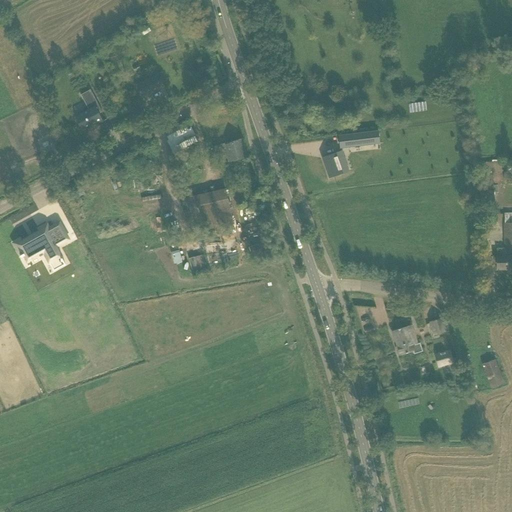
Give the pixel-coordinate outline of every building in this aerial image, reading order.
[(157,76),(141,84),(147,94),(157,88),(163,86),(157,76)] [(75,117),(82,131),(94,124),(95,126),(103,122),(99,114),(102,112),(90,90),(81,95),(89,110),(75,117)] [(236,114),(213,119),(219,147),(225,145),(229,162),(237,160),(247,158),(236,114)] [(378,131),(339,136),(340,148),(380,143),(378,131)] [(322,158),(329,178),(343,173),(339,162),(345,160),(342,152),(336,154),(322,158)] [(230,189),(190,196),(193,214),(205,212),(207,227),(236,222),(230,189)] [(160,205),(99,216),(104,245),(151,237),(152,243),(166,240),(160,205)] [(511,208),(505,209),(505,213),(504,213),(505,223),(506,248),(510,248),(510,256),(496,257),(497,270),(511,269),(511,208)] [(16,240),(8,245),(16,259),(17,258),(18,260),(20,259),(23,265),(40,256),(45,266),(58,258),(53,249),(67,242),(56,223),(46,229),(43,225),(34,230),(36,233),(18,243),(16,240)] [(441,319),(430,322),(434,335),(445,331),(441,319)] [(417,343),(411,325),(392,331),(400,355),(413,351),(414,353),(421,351),(419,342),(417,343)] [(450,351),(435,355),(438,367),(453,362),(450,351)] [(495,360),(482,364),(491,389),(504,384),(495,360)]
